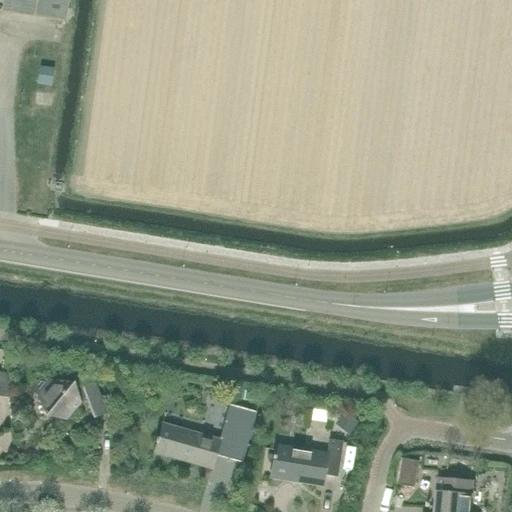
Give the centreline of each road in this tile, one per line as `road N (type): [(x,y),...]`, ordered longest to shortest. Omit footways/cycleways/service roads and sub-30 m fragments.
road 1 (tertiary): [(437,309),(335,306),(0,251)]
road 2 (residential): [(139,511),(64,494),(0,496)]
